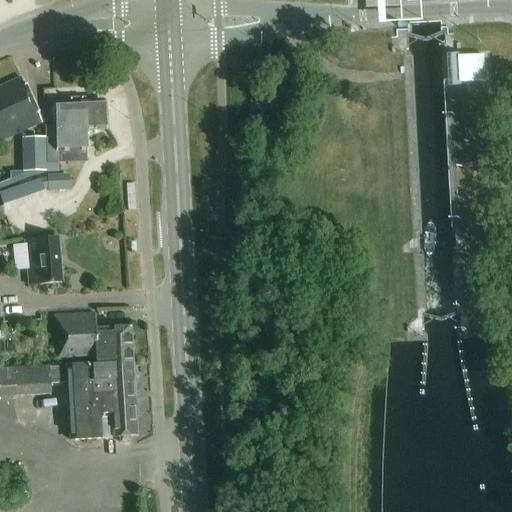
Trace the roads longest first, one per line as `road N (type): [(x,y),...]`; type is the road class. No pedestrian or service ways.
road 1 (secondary): [(192,511),(169,41)]
road 2 (unclassified): [(315,16),(167,8)]
road 3 (unclassified): [(169,41),(315,16)]
road 4 (tertiary): [(34,28),(110,42),(169,41)]
road 5 (tertiary): [(167,8),(81,13),(34,28)]
road 6 (unclassified): [(315,16),(441,11)]
